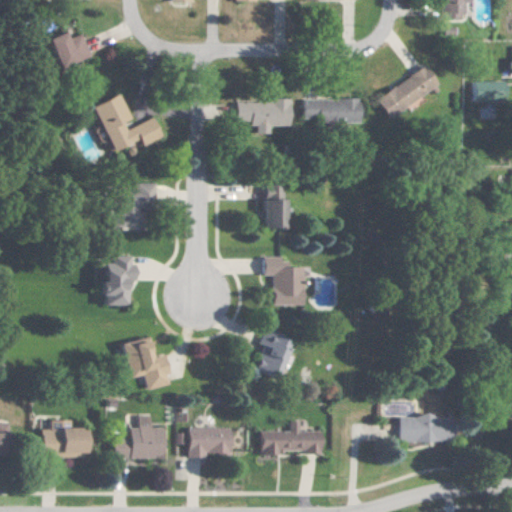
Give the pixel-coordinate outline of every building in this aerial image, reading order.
[(436,0),(436,17),(459,17),(459,2),(466,2),(465,0),(436,0)] [(62,38),(60,31),(43,36),(52,67),(83,58),(76,34),(62,38)] [(370,98),(384,118),(402,106),(403,108),(434,87),(419,65),(370,98)] [(468,81),(468,100),(500,100),(500,80),(468,81)] [(87,106),(107,151),(134,138),(137,145),(156,136),(147,117),(120,129),(116,122),(125,118),(113,93),(87,106)] [(251,133),(264,133),(264,125),(284,125),(284,98),(265,98),(264,102),(230,101),(230,122),(251,123),(251,133)] [(296,99),(297,121),(354,120),(354,98),(296,99)] [(148,183),(129,183),(129,190),(111,190),(111,225),(132,224),(132,206),(148,206),(148,183)] [(258,226),(280,227),(280,183),(259,183),(258,226)] [(122,279),(127,279),(126,255),(105,256),(105,262),(98,262),(98,281),(97,281),(97,305),(122,304),(122,279)] [(266,304),(297,304),(298,267),(282,266),(282,263),(275,263),(275,257),(257,257),(257,275),(267,275),(266,304)] [(511,273),(497,273),(497,291),(511,292),(511,273)] [(161,384),(158,374),(161,373),(157,354),(147,357),(142,337),(115,342),(123,378),(135,375),(138,389),(161,384)] [(105,457),(155,457),(155,427),(141,427),(141,415),(129,415),(129,427),(120,427),(121,437),(105,437),(105,457)] [(392,441),(439,439),(438,426),(425,426),(425,415),(391,416),(392,441)] [(60,419),(42,420),(43,428),(34,429),(34,457),(79,456),(79,427),(60,427),(60,419)] [(252,452),(314,453),(314,431),(291,431),(291,421),(281,421),(281,431),(253,431),(252,452)] [(167,432),(167,449),(177,449),(177,454),(222,455),(223,428),(177,428),(177,432),(167,432)]
